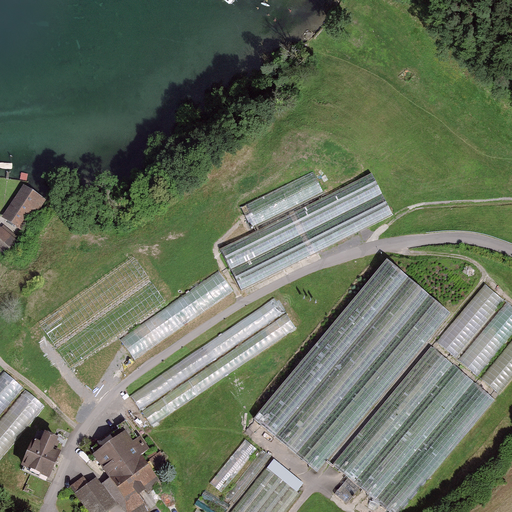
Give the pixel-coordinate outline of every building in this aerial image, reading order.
[(323,195),(313,175),(244,209),(254,229),(323,195)] [(392,217),(372,177),(221,252),(241,291),(392,217)] [(24,187),(6,216),(25,227),(43,199),(24,187)] [(17,242),(2,230),(0,232),(0,250),(7,256),(17,242)] [(179,296),(147,251),(88,291),(120,337),(179,296)] [(451,317),(390,265),(257,421),(318,472),(451,317)] [(231,296),(218,277),(122,341),(135,360),(231,296)] [(511,378),(511,309),(485,287),(437,344),(499,394),(511,378)] [(295,331),(275,302),(133,399),(153,428),(295,331)] [(399,511),(492,402),(433,352),(335,467),(387,511),(399,511)] [(0,460),(43,409),(3,375),(0,379),(0,460)] [(126,433),(94,457),(112,480),(102,488),(91,474),(71,490),(88,511),(109,511),(118,506),(122,511),(126,511),(162,485),(142,460),(152,452),(141,439),(134,444),(126,433)] [(65,445),(41,435),(26,469),(50,480),(65,445)] [(220,492),(256,451),(246,442),(210,483),(220,492)] [(287,511),(307,487),(274,462),(235,511),(287,511)] [(352,487),(339,492),(342,500),(355,496),(352,487)]
